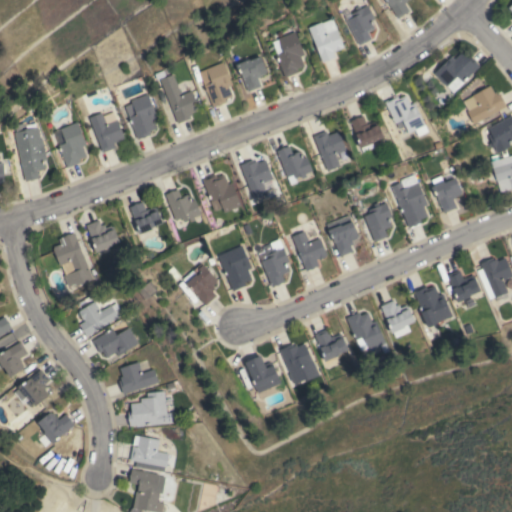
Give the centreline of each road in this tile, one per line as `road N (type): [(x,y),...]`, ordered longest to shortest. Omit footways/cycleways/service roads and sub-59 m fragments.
road 1 (residential): [(468,0),(355,83),(65,201),(0,219)]
road 2 (residential): [(511,217),(273,319),(230,327)]
road 3 (residential): [(8,219),(25,294),(94,395),(101,430),(96,477)]
